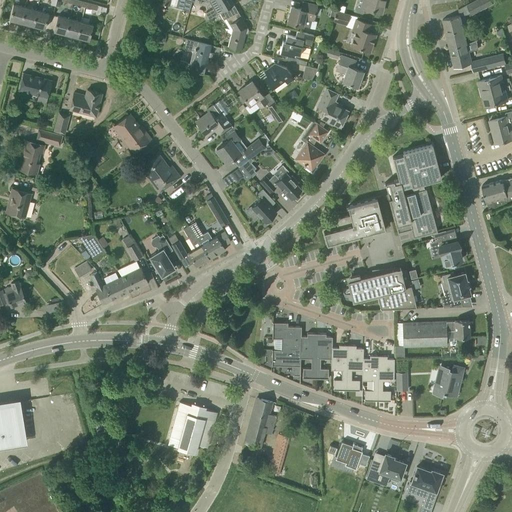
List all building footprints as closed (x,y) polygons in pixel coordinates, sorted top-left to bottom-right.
[(189,10),(191,0),(159,0),(159,3),(169,5),(170,0),(184,0),(182,9),(189,10)] [(206,0),(209,1),(213,8),(206,12),(204,18),(205,20),(216,14),(233,4),(231,0),(206,0)] [(363,0),(362,7),(364,8),(372,10),(381,12),(384,0),(363,0)] [(475,0),(467,4),(472,14),(493,3),(493,2),(497,0),(475,0)] [(317,5),(312,4),(302,1),(300,9),(291,6),(287,22),(297,24),(302,26),(302,25),(310,27),(312,20),(313,21),(317,5)] [(85,6),(97,10),(98,5),(86,2),(85,6)] [(21,22),(25,7),(13,3),(9,19),(21,22)] [(249,29),(233,4),(216,14),(217,14),(219,13),(222,18),(225,17),(232,29),(230,36),(228,46),(241,50),(246,33),(247,33),(249,29)] [(32,25),(36,10),(25,7),(21,22),(32,25)] [(32,25),(44,28),(48,13),(36,10),(32,25)] [(333,21),(346,25),(349,15),(336,11),(333,21)] [(65,34),(69,18),(57,15),(53,30),(65,34)] [(452,17),(443,19),(449,47),(467,43),(466,39),(460,15),(452,17)] [(81,21),(77,37),(89,40),(93,24),(88,23),(89,18),(82,16),(81,21)] [(77,37),(81,21),(69,18),(65,34),(77,37)] [(371,24),(362,21),(356,19),(352,31),(355,32),(351,45),(370,51),(375,34),(369,32),(371,24)] [(313,35),(297,30),(295,36),(286,34),(285,41),(282,40),(279,51),(289,53),(299,56),(303,40),(305,40),(305,43),(311,44),(313,35)] [(185,69),(194,71),(203,74),(211,44),(186,38),(183,47),(195,50),(191,63),(187,62),(185,69)] [(476,40),(475,40),(467,43),(449,47),(454,68),(471,63),(472,63),(471,61),(469,52),(479,49),(476,40)] [(324,54),(338,59),(340,51),(326,47),(324,54)] [(503,54),(471,61),(472,63),(471,63),(473,71),(505,63),(503,54)] [(342,81),(348,83),(357,86),(363,71),(353,67),(355,60),(341,55),(335,70),(345,73),(342,81)] [(286,66),(277,64),(276,65),(273,68),(270,67),(265,71),(267,74),(264,76),(273,87),(284,79),(287,83),(294,78),(286,66)] [(311,80),(316,68),(305,65),(302,77),(311,80)] [(47,97),(52,80),(23,72),(18,90),(47,97)] [(485,106),(495,103),(507,100),(505,90),(501,91),(499,82),(503,81),(501,75),(479,81),(485,106)] [(262,95),(252,80),(239,90),(249,104),(255,100),(260,106),(266,102),(262,95)] [(326,88),(319,103),(327,106),(321,117),(331,122),(340,126),(347,110),(341,107),(342,104),(334,100),(337,94),(328,90),(326,88)] [(95,115),(101,93),(87,89),(85,95),(74,92),(69,108),(95,115)] [(285,116),(275,102),(268,107),(278,121),(285,116)] [(251,114),(242,104),(238,107),(247,118),(251,114)] [(213,105),(207,109),(208,111),(195,120),(205,133),(214,127),(219,134),(231,125),(221,111),(220,113),(213,105)] [(306,125),(309,117),(292,110),(289,118),(306,125)] [(506,116),(499,118),(489,120),(492,131),(494,130),(497,143),(507,141),(511,139),(508,124),(510,124),(511,123),(511,113),(511,112),(511,111),(505,112),(506,116)] [(64,133),(69,115),(59,113),(55,130),(64,133)] [(133,151),(150,138),(146,132),(144,133),(130,114),(114,126),(133,151)] [(313,121),(300,139),(306,143),(307,142),(311,135),(316,139),(320,141),(327,131),(319,125),(314,121),(313,121)] [(63,134),(39,128),(36,139),(60,146),(63,134)] [(227,162),(241,152),(234,143),(240,138),(234,131),(227,136),(229,138),(216,148),(227,162)] [(258,139),(244,150),(250,157),(264,146),(261,143),(266,140),(267,143),(269,140),(265,134),(260,137),(261,138),(258,139)] [(44,144),(25,139),(17,168),(37,173),(39,163),(36,162),(39,151),(42,152),(44,144)] [(306,143),(295,159),(306,167),(305,168),(312,174),(318,166),(315,165),(323,154),(315,148),(313,146),(307,142),(306,143)] [(413,237),(437,231),(425,189),(424,189),(422,182),(441,178),(438,169),(431,144),(403,151),(403,154),(393,157),(393,156),(392,156),(398,179),(385,182),(398,232),(411,229),(413,237)] [(160,191),(180,176),(174,169),(172,171),(159,154),(142,167),(160,191)] [(281,188),(280,189),(281,190),(283,192),(283,191),(290,199),(301,190),(295,183),(297,182),(298,181),(291,174),(291,175),(289,177),(285,172),(278,178),(274,174),(268,179),(265,176),(259,181),(269,192),(275,187),(274,186),(276,184),(281,188)] [(511,176),(503,179),(482,185),(487,202),(489,208),(511,199),(511,176)] [(49,194),(49,193),(57,196),(58,194),(59,194),(60,189),(51,187),(51,186),(34,181),(32,189),(49,194)] [(31,193),(30,193),(12,188),(6,211),(24,216),(31,193)] [(261,197),(251,206),(260,216),(266,223),(276,213),(270,207),(275,202),(262,188),(257,193),(261,197)] [(214,197),(206,202),(210,209),(218,204),(214,197)] [(327,244),(362,234),(365,234),(365,235),(379,231),(378,230),(385,228),(377,198),(347,206),(350,215),(335,219),(338,228),(323,231),(327,244)] [(223,211),(214,216),(221,227),(229,222),(223,211)] [(196,221),(190,225),(209,258),(225,249),(223,246),(230,241),(224,231),(213,238),(209,230),(203,234),(196,221)] [(188,252),(191,257),(196,266),(209,258),(190,225),(183,228),(195,248),(188,252)] [(448,242),(445,230),(433,233),(435,240),(433,240),(435,248),(440,246),(445,264),(451,262),(451,263),(455,262),(455,261),(461,260),(458,248),(459,248),(457,240),(448,242)] [(99,242),(94,233),(79,236),(88,249),(94,259),(105,251),(99,242)] [(125,244),(134,260),(142,255),(133,239),(130,234),(122,238),(125,244)] [(172,249),(163,234),(160,236),(158,234),(152,238),(151,243),(152,245),(157,247),(159,250),(150,256),(152,261),(151,262),(156,270),(157,269),(161,275),(174,267),(165,253),(172,249)] [(180,257),(187,253),(179,240),(175,234),(168,238),(172,244),(180,257)] [(119,277),(126,293),(147,283),(140,267),(139,267),(136,260),(118,269),(122,276),(119,277)] [(79,276),(87,271),(91,269),(87,261),(74,268),(79,276)] [(367,275),(347,280),(353,301),(377,295),(381,309),(416,308),(407,270),(406,270),(401,272),(400,267),(395,268),(394,266),(373,269),(374,273),(367,275)] [(415,269),(409,270),(411,278),(417,277),(415,269)] [(111,300),(104,284),(103,284),(97,271),(90,274),(97,288),(96,288),(103,304),(111,300)] [(453,272),(442,275),(443,282),(449,283),(451,290),(446,291),(446,294),(440,296),(443,307),(462,306),(460,297),(470,294),(468,286),(469,285),(468,279),(466,280),(464,272),(454,274),(453,272)] [(119,277),(118,277),(117,274),(114,273),(105,277),(105,280),(106,283),(104,284),(111,300),(126,293),(119,277)] [(420,287),(418,278),(412,280),(414,289),(420,287)] [(4,293),(7,302),(6,302),(7,304),(8,305),(10,304),(11,306),(25,301),(18,280),(13,282),(10,283),(11,285),(4,288),(6,292),(4,293)] [(469,320),(402,322),(403,346),(447,344),(446,330),(455,330),(455,337),(469,336),(469,320)] [(301,344),(301,336),(301,326),(288,326),(288,322),(272,322),(272,338),(281,338),(281,344),(301,344)] [(301,358),(311,358),(311,368),(303,367),(303,377),(315,378),(316,333),(307,332),(307,336),(301,336),(301,344),(301,358)] [(332,336),(326,336),(326,333),(316,333),(315,378),(328,378),(328,368),(320,368),(320,359),(331,359),(332,347),(332,346),(332,336)] [(272,349),(271,365),(293,366),(293,375),(298,375),(300,375),(300,366),(301,358),(301,344),(281,344),(281,349),(272,349)] [(331,359),(331,369),(342,370),(342,379),(334,379),(334,389),(346,389),(347,344),(339,344),(339,347),(332,347),(332,346),(332,347),(331,359)] [(347,344),(346,389),(359,390),(359,379),(351,379),(351,370),(362,370),(363,358),(363,348),(356,348),(356,345),(347,344)] [(362,370),(362,380),(373,380),(373,390),(365,389),(364,400),(377,400),(378,355),(370,355),(370,358),(363,358),(362,370)] [(378,355),(377,400),(390,400),(390,390),(382,390),(382,380),(394,381),(394,358),(387,358),(387,355),(378,355)] [(441,365),(434,394),(442,396),(443,393),(457,396),(455,395),(456,389),(457,389),(462,368),(453,366),(453,365),(452,365),(451,370),(449,369),(449,367),(441,365)] [(407,371),(398,372),(397,369),(397,395),(398,395),(398,390),(407,390),(406,372),(407,372),(407,371)] [(272,402),(256,397),(245,442),(260,447),(264,433),(271,434),(276,416),(269,414),(270,411),(272,402)] [(17,401),(0,403),(0,444),(24,441),(17,401)] [(177,411),(169,437),(179,439),(177,448),(185,450),(195,453),(197,444),(207,447),(217,412),(205,408),(202,417),(189,413),(192,405),(179,401),(177,411)] [(109,434),(107,419),(94,422),(95,434),(100,433),(100,435),(109,434)] [(306,446),(315,448),(318,435),(309,433),(306,446)] [(279,475),(289,437),(278,434),(267,472),(279,475)] [(341,442),(335,459),(345,463),(344,466),(355,469),(362,452),(350,448),(351,445),(341,442)] [(328,448),(327,451),(335,454),(335,453),(337,447),(334,446),(330,444),(328,448)] [(373,458),(367,475),(368,476),(369,476),(379,480),(381,475),(382,475),(389,478),(398,481),(405,462),(399,460),(397,459),(392,458),(393,456),(385,453),(384,455),(383,460),(382,462),(373,458)] [(414,493),(417,485),(428,489),(421,507),(430,510),(441,481),(439,480),(442,473),(432,469),(431,471),(417,466),(415,472),(414,472),(413,475),(411,482),(409,481),(406,490),(414,493)]
